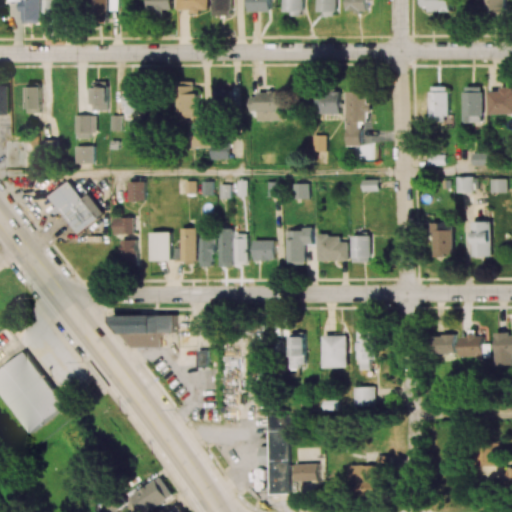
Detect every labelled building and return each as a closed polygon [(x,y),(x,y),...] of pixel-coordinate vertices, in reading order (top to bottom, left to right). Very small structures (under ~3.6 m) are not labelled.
[(8,0),(23,1),(23,23),(41,23),(41,0),(8,0)] [(44,0),(45,23),(64,23),(63,0),(44,0)] [(108,16),(108,0),(91,0),(91,16),(108,16)] [(149,0),(149,9),(157,9),(157,11),(173,12),(173,0),(149,0)] [(209,9),(208,0),(178,0),(179,10),(209,9)] [(214,0),(214,15),(232,15),(232,0),(214,0)] [(271,0),(250,0),(250,11),(272,10),(271,0)] [(285,0),(286,10),(294,10),(294,15),(305,15),(305,0),(285,0)] [(337,0),(318,0),(319,12),(338,12),(337,0)] [(347,0),(348,10),(368,9),(368,0),(347,0)] [(450,9),(449,0),(421,0),(422,10),(450,9)] [(485,0),(485,15),(505,15),(505,0),(485,0)] [(109,109),(109,80),(93,80),(92,109),(109,109)] [(125,114),(142,114),(143,80),(126,80),(125,114)] [(0,114),(9,114),(10,85),(0,84),(0,114)] [(194,85),(178,85),(178,119),(193,119),(193,111),(200,111),(200,92),(195,92),(194,85)] [(448,85),(430,86),(431,121),(449,121),(448,85)] [(464,122),(483,122),(484,86),(465,85),(464,122)] [(490,90),(491,113),(511,112),(511,85),(501,86),(501,90),(490,90)] [(28,112),(42,112),(41,86),(27,86),(28,112)] [(231,107),(232,88),(214,87),(213,107),(231,107)] [(348,90),(349,144),(363,144),(363,121),(371,121),(371,102),(369,102),(369,90),(348,90)] [(259,120),(286,119),(285,92),(250,92),(251,111),(259,111),(259,120)] [(342,112),(342,93),(315,93),(315,113),(342,112)] [(97,114),(77,114),(77,135),(96,135),(97,114)] [(112,129),(123,129),(122,114),(112,114),(112,129)] [(211,128),(192,128),(192,146),(210,146),(211,128)] [(314,151),(327,150),(327,134),(314,135),(314,151)] [(212,158),(230,158),(230,141),(212,142),(212,158)] [(95,145),(77,145),(77,162),(95,162),(95,145)] [(472,164),(488,165),(488,153),(473,152),(472,164)] [(430,164),(446,164),(446,154),(430,154),(430,164)] [(458,191),(478,191),(478,176),(457,176),(458,191)] [(365,190),(380,190),(380,178),(365,179),(365,190)] [(492,192),(508,192),(508,178),(492,178),(492,192)] [(105,213),(89,193),(83,197),(70,180),(50,195),(79,233),(105,213)] [(147,199),(146,180),(129,180),(130,200),(147,199)] [(214,180),(204,180),(203,194),(213,194),(214,180)] [(310,198),(311,183),(296,182),(295,198),(310,198)] [(270,195),(279,195),(279,183),(270,183),(270,195)] [(232,198),(232,184),(222,184),(222,197),(232,198)] [(115,234),(135,233),(134,216),(115,217),(115,234)] [(492,256),(492,220),(473,221),(474,256),(492,256)] [(455,221),(434,221),(434,254),(454,255),(455,221)] [(198,227),(183,227),(183,259),(198,259),(198,227)] [(233,266),(233,227),(220,228),(221,266),(233,266)] [(289,263),(306,263),(306,243),(314,243),(314,228),(289,228),(289,263)] [(152,231),(152,259),(172,259),(172,231),(152,231)] [(249,263),(248,233),(235,233),(236,264),(249,263)] [(320,260),(349,259),(349,240),(342,241),(341,233),(319,234),(320,260)] [(354,261),(373,260),(373,234),(354,235),(354,261)] [(216,237),(202,237),(201,265),(215,266),(216,237)] [(138,238),(123,239),(123,265),(138,265),(138,238)] [(255,239),(255,260),(276,259),(275,239),(255,239)] [(177,314),(121,314),(121,347),(161,346),(161,332),(177,332),(177,314)] [(359,359),(362,359),(362,369),(372,369),(372,358),(378,358),(378,326),(359,326),(359,359)] [(306,366),(305,331),(291,332),(292,367),(306,366)] [(511,332),(499,333),(499,365),(511,364),(511,332)] [(464,336),(465,359),(487,358),(487,333),(471,333),(472,336),(464,336)] [(325,367),(348,366),(347,334),(324,335),(325,367)] [(458,334),(436,335),(436,359),(459,359),(458,334)] [(284,350),(284,337),(274,338),(275,350),(284,350)] [(208,350),(198,350),(198,365),(208,365),(208,350)] [(0,390),(31,432),(67,405),(27,351),(0,370),(0,390)] [(355,386),(356,406),(376,405),(376,386),(355,386)] [(272,493),(291,493),(290,438),(293,438),(293,414),(270,414),(271,446),(260,446),(260,464),(271,464),(272,493)] [(319,480),(319,463),(297,463),(297,480),(319,480)] [(349,480),(359,480),(359,494),(381,493),(380,464),(349,465),(349,480)] [(142,511),(143,511),(174,498),(164,477),(133,492),(142,511)]
